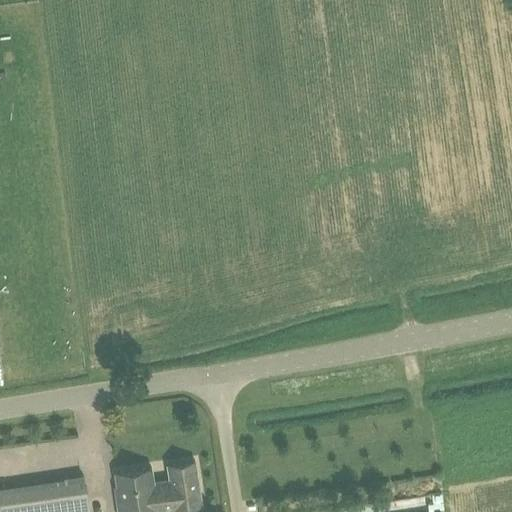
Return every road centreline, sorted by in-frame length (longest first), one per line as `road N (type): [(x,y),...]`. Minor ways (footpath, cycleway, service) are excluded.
road 1 (unclassified): [(213,376),(511,319)]
road 2 (unclassified): [(0,413),(213,376)]
road 3 (unclassified): [(237,511),(213,376)]
